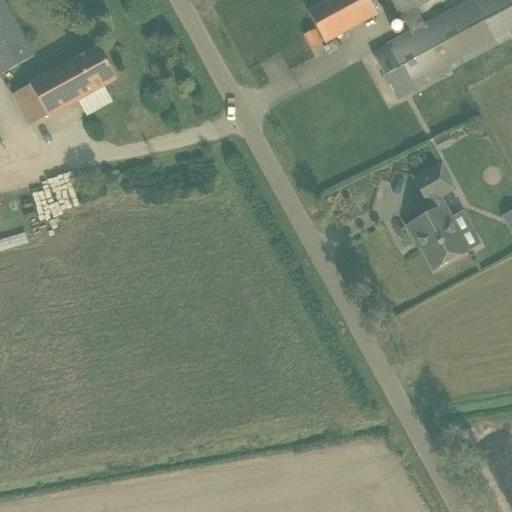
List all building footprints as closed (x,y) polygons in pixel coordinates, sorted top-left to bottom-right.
[(0,0),(0,71),(2,75),(34,57),(2,0),(0,0)] [(325,44),(377,15),(368,0),(331,0),(308,13),(325,44)] [(511,39),(511,0),(465,0),(369,46),(392,96),(511,39)] [(422,25),(410,0),(398,0),(411,29),(422,25)] [(304,36),(312,50),(323,44),(316,30),(304,36)] [(31,127),(116,81),(97,48),(31,84),(31,85),(13,95),(31,127)] [(434,271),(469,252),(451,219),(439,198),(454,190),(441,167),(415,181),(428,204),(429,204),(434,213),(407,227),(416,243),(418,241),(434,271)]
